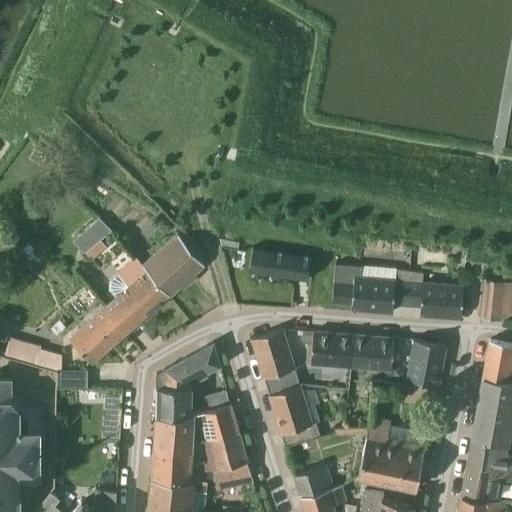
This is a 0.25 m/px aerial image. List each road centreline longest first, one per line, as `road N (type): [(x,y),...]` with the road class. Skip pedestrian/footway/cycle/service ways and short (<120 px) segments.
road 1 (residential): [(471,324),(286,312),(228,317)]
road 2 (residential): [(128,511),(137,386),(147,366),(228,317)]
road 3 (residential): [(287,511),(228,317)]
road 4 (residential): [(434,511),(471,324)]
road 5 (track): [(228,317),(191,183)]
